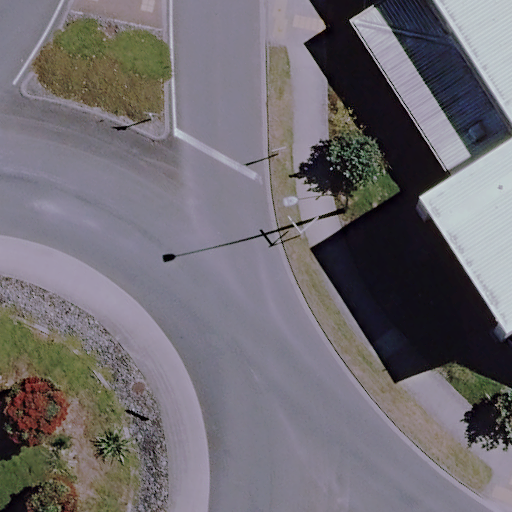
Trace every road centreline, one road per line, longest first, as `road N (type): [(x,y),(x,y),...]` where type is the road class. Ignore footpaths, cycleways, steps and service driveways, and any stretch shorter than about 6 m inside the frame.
road 1 (tertiary): [(223,0),(224,166),(203,311)]
road 2 (secondary): [(0,200),(29,201),(125,242),(203,311)]
road 3 (secondary): [(256,411),(398,511)]
